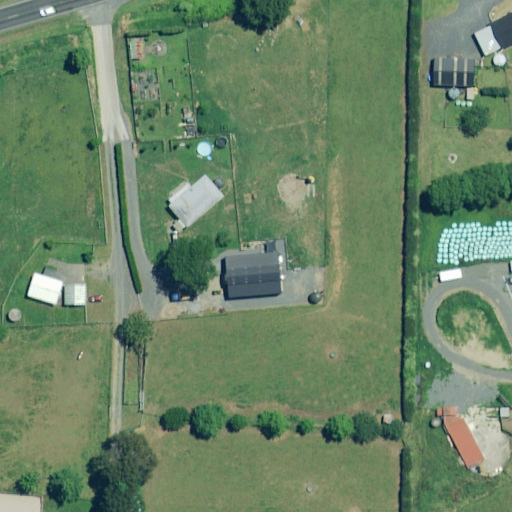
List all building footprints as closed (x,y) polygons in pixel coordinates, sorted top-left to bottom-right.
[(511,45),(511,14),(475,33),(486,56),(502,48),(503,50),(511,45)] [(507,64),(505,53),(494,55),(496,66),(507,64)] [(475,87),(476,59),(435,57),(433,85),(475,87)] [(225,197),(207,175),(192,187),(190,185),(168,204),(182,219),(174,226),(181,234),(225,197)] [(174,257),(168,232),(149,236),(154,261),(174,257)] [(64,282),(37,274),(30,296),(57,305),(64,282)] [(86,306),(87,286),(68,285),(67,305),(86,306)] [(486,461),(459,407),(439,408),(470,469),(486,461)]
